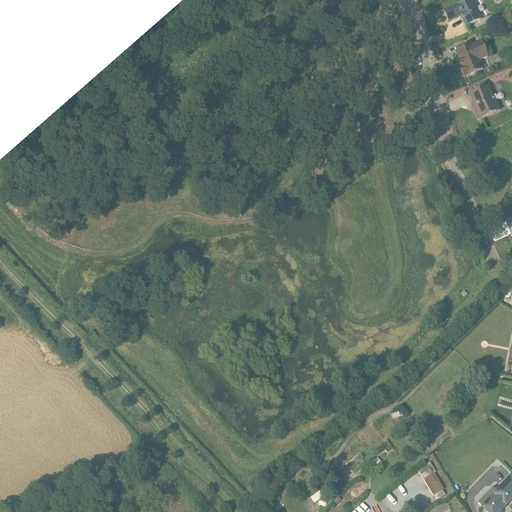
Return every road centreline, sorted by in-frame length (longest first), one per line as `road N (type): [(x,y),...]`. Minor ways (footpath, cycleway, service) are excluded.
road 1 (residential): [(406,0),(453,169),(492,255)]
road 2 (track): [(176,447),(0,260)]
